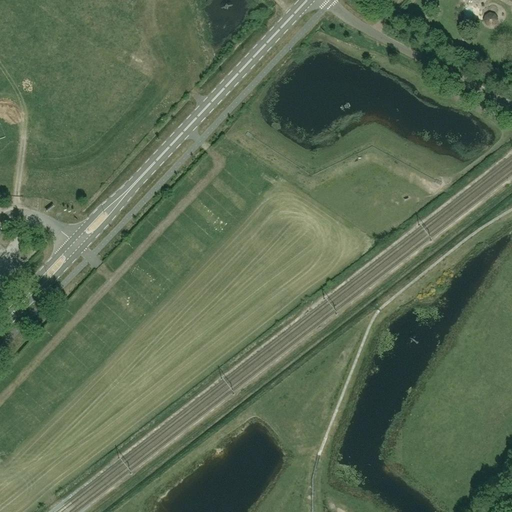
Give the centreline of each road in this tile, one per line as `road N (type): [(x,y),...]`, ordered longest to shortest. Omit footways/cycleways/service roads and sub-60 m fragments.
road 1 (secondary): [(135,182),(306,0)]
road 2 (unclassified): [(511,106),(325,0)]
